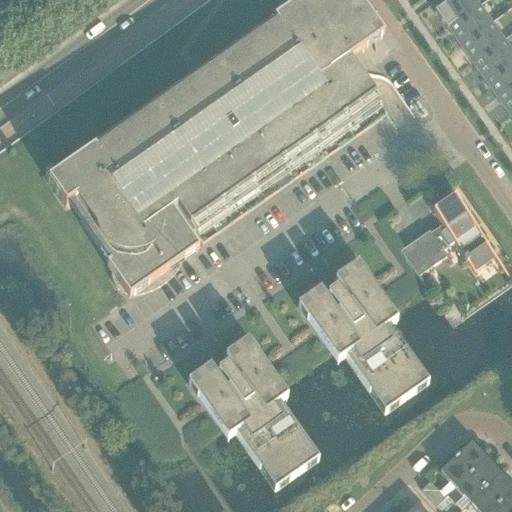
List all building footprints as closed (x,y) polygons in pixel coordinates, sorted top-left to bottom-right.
[(375,46),(383,40),(362,10),(362,9),(358,2),(355,0),(295,0),(294,9),(273,24),(95,151),(47,184),(65,210),(69,207),(110,266),(106,268),(111,275),(115,287),(125,295),(129,301),(135,297),(159,288),(180,265),(199,252),(188,238),(194,234),(202,246),(387,117),(350,63),(373,47),(375,53),(376,52),(375,46)] [(447,31),(448,31),(480,8),(474,0),(454,0),(434,14),(447,31)] [(492,24),(480,8),(448,31),(459,47),(492,24)] [(459,47),(472,64),(504,42),(492,24),(459,47)] [(472,64),(484,82),(511,61),(511,53),(504,42),(472,64)] [(511,87),(511,61),(484,82),(496,99),(511,87)] [(511,113),(511,87),(496,99),(508,116),(511,113)] [(429,234),(400,253),(418,279),(447,259),(443,253),(454,246),(474,274),(496,259),(476,230),(480,227),(471,213),(466,216),(454,200),(432,215),(441,228),(430,235),(429,234)] [(337,366),(345,360),(384,416),(428,386),(389,330),(397,324),(357,267),(297,309),(337,366)] [(274,493),(311,468),(319,462),(279,406),(287,401),(247,344),(188,386),(227,443),(235,437),(274,493)] [(471,446),(440,474),(455,491),(486,462),(471,446)] [(463,499),(465,501),(469,506),(500,477),(486,462),(455,491),(447,499),(455,506),(463,499)] [(469,506),(474,511),(492,511),(511,493),(511,489),(500,477),(469,506)] [(421,492),(437,508),(446,499),(430,484),(421,492)] [(511,511),(511,493),(492,511),(511,511)]
